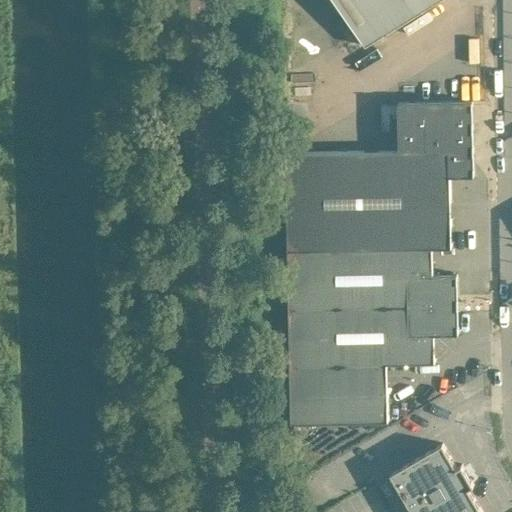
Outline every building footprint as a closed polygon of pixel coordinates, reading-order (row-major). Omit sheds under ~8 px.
[(338,0),(366,45),(439,0),(338,0)] [(285,114),(309,114),(306,22),(282,23),(285,114)] [(475,175),(473,101),(473,100),(399,102),(400,150),(401,176),(451,175),(475,175)] [(400,150),(287,153),(290,306),(459,302),(458,273),(434,274),(433,247),(453,246),(451,175),(401,176),(400,150)] [(459,302),(290,306),(293,422),(389,420),(388,362),(436,361),(435,333),(459,333),(459,302)] [(392,472),(414,511),(482,511),(484,511),(470,487),(475,484),(463,463),(458,466),(443,442),(392,472)]
